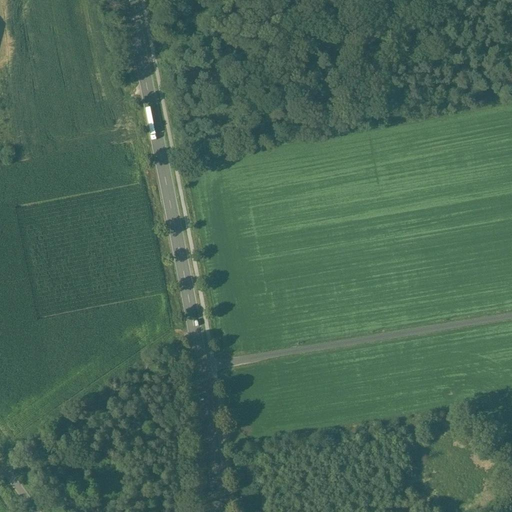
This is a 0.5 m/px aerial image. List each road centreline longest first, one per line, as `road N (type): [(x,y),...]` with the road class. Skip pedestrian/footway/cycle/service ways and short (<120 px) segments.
road 1 (secondary): [(128,0),(200,367)]
road 2 (unclassified): [(200,367),(511,316)]
road 3 (secondary): [(200,367),(219,511)]
